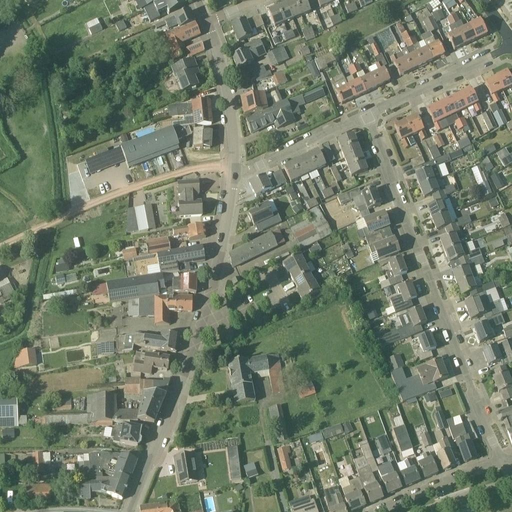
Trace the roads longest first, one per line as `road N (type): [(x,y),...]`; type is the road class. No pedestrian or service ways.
road 1 (residential): [(502,462),(367,118)]
road 2 (secondary): [(128,511),(198,337),(232,177)]
road 3 (track): [(232,177),(219,165),(192,168),(0,248)]
road 4 (residential): [(367,118),(511,48)]
road 5 (secondary): [(232,177),(229,112),(206,22)]
road 6 (residential): [(232,177),(367,118)]
road 7 (residential): [(379,511),(502,462)]
